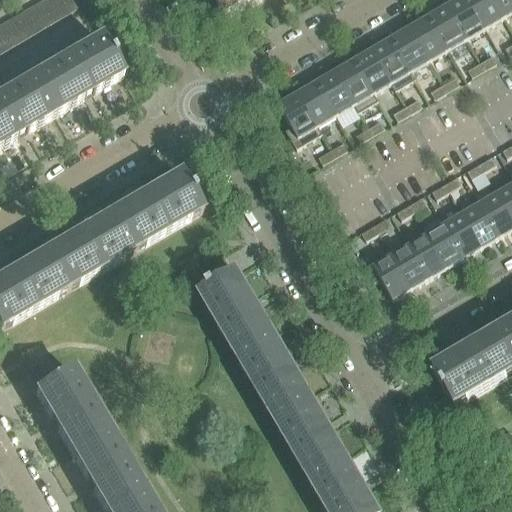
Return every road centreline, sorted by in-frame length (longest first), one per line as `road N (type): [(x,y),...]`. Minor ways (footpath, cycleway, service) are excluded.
road 1 (residential): [(360,373),(203,106)]
road 2 (residential): [(0,221),(203,106)]
road 3 (residential): [(203,106),(380,0)]
road 4 (residential): [(360,373),(511,282)]
road 5 (residential): [(441,511),(360,373)]
road 6 (residential): [(203,106),(142,0)]
